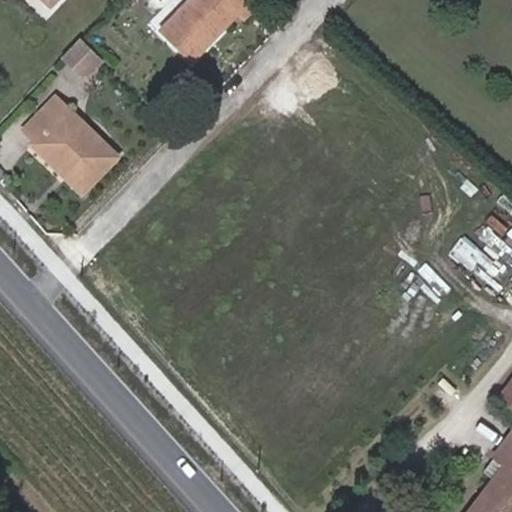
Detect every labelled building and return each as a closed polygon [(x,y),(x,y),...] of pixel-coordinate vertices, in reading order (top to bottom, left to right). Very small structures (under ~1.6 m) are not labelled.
[(195,64),(240,18),(245,22),(258,9),(249,0),(194,0),(163,32),(195,64)] [(81,36),(62,55),(75,68),(93,49),(81,36)] [(93,49),(75,68),(84,77),(103,57),(93,49)] [(69,177),(66,181),(82,197),(117,160),(57,101),(25,132),(37,145),(69,177)] [(33,148),(66,181),(69,177),(37,145),(33,148)] [(511,384),(501,398),(511,406),(511,384)] [(511,457),(511,432),(494,456),(506,465),(511,457)] [(511,511),(511,457),(506,465),(470,511),(511,511)]
